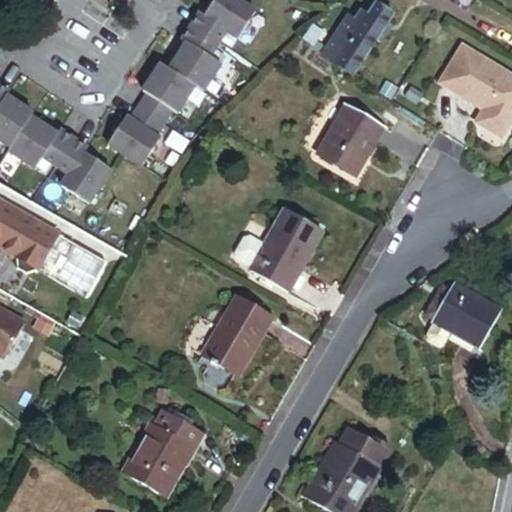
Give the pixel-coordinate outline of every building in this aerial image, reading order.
[(168,69),(158,62),(139,91),(145,96),(130,119),(127,117),(108,146),(141,168),(161,139),(157,137),(172,113),(179,117),(198,88),(204,93),(221,67),(209,60),(227,32),(237,38),(254,11),(237,0),(215,0),(204,17),(200,14),(198,13),(180,41),(184,43),(168,69)] [(331,70),(349,81),(388,20),(370,8),(365,17),(331,70)] [(318,62),(331,70),(365,17),(359,13),(353,22),(346,18),(318,62)] [(502,144),(511,128),(511,80),(464,52),(442,89),(485,116),(477,129),(502,144)] [(0,105),(6,96),(9,92),(0,85),(0,105)] [(30,117),(33,113),(6,96),(0,105),(0,143),(9,150),(30,117)] [(357,185),(387,132),(351,111),(321,164),(357,185)] [(40,160),(57,135),(30,117),(9,150),(7,153),(34,170),(40,160)] [(67,177),(82,154),(86,148),(59,131),(57,135),(40,160),(67,177)] [(111,172),(82,154),(67,177),(61,187),(89,206),(111,172)] [(67,243),(8,210),(6,213),(0,209),(0,251),(25,265),(27,277),(37,283),(47,279),(61,254),(67,243)] [(268,254),(256,274),(254,278),(289,299),(323,241),(288,221),(268,254)] [(79,264),(85,253),(67,243),(61,254),(79,264)] [(256,274),(268,254),(255,246),(249,247),(241,261),(243,266),(256,274)] [(433,326),(432,329),(434,330),(451,340),(478,357),(500,321),(455,293),(452,297),(445,293),(427,322),(433,326)] [(240,384),(273,328),(239,307),(205,364),(240,384)] [(0,316),(0,365),(7,370),(29,333),(0,316)] [(451,340),(434,330),(428,338),(430,345),(439,350),(445,349),(451,340)] [(169,501),(206,436),(165,413),(155,430),(152,428),(125,476),(169,501)] [(377,476),(386,459),(347,437),(338,454),(334,452),(303,507),(312,511),(359,511),(379,477),(377,476)]
